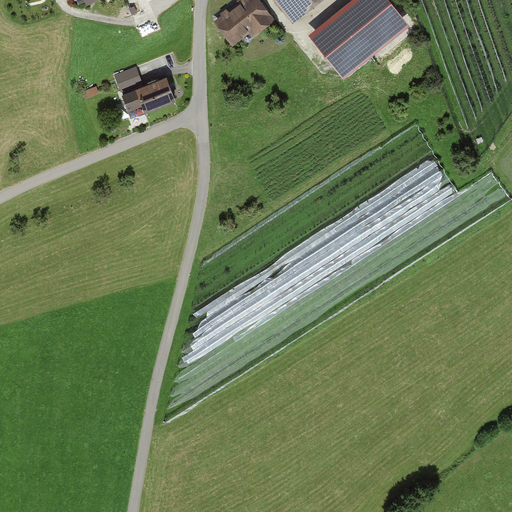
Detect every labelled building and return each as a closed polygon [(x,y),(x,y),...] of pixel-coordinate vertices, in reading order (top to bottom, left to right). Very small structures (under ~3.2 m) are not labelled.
[(79,0),(84,9),(106,0),(79,0)] [(273,20),(257,0),(245,0),(218,21),(233,42),(257,23),(261,28),(273,20)] [(288,0),(299,14),(317,0),(288,0)] [(401,21),(383,0),(361,0),(317,36),(343,68),(401,21)] [(115,74),(120,87),(142,78),(137,66),(115,74)] [(176,103),(167,79),(118,97),(127,122),(176,103)] [(401,228),(400,242),(410,236),(413,230),(422,230),(425,232),(459,213),(459,201),(442,200),(440,197),(430,197),(425,188),(417,188),(417,183),(403,191),(406,197),(393,197),(390,202),(395,204),(395,210),(392,216),(400,216),(400,223),(406,225),(401,228)] [(217,368),(298,316),(295,297),(290,301),(273,304),(268,296),(262,299),(251,301),(250,295),(242,297),(241,289),(226,298),(238,296),(240,308),(232,313),(233,313),(184,344),(186,355),(193,354),(199,362),(200,367),(203,365),(216,363),(217,368)]
